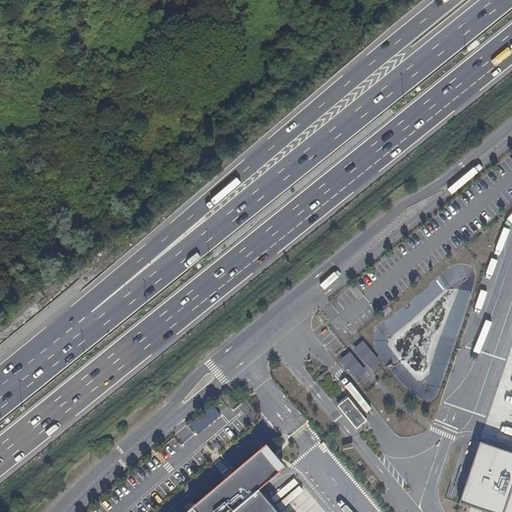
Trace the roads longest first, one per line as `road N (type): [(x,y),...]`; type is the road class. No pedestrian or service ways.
road 1 (motorway): [(0,456),(511,43)]
road 2 (motorway): [(502,0),(94,320)]
road 3 (motorway): [(446,0),(189,217),(121,281),(94,320)]
road 4 (unclassified): [(448,185),(399,207),(270,312)]
road 5 (unclassified): [(284,328),(448,185)]
road 6 (unclassified): [(64,511),(164,421)]
road 7 (motorway): [(94,320),(0,398)]
